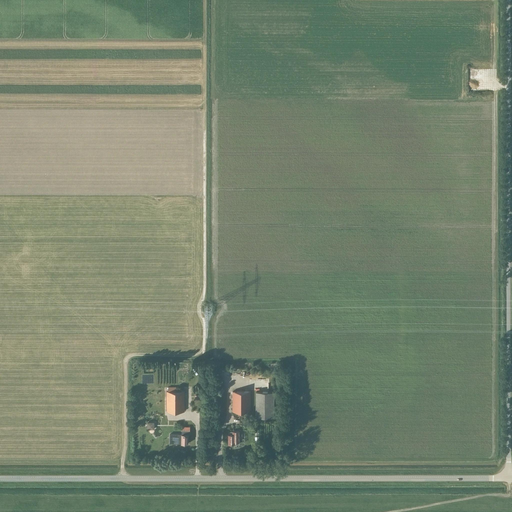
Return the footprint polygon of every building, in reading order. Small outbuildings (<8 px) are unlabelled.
[(184,411),(184,391),(167,391),(167,411),(184,411)] [(250,411),(250,391),(233,391),(233,411),(250,411)] [(274,391),(256,391),(256,416),(274,416),(274,391)] [(182,434),(170,434),(170,443),(188,443),(188,434),(190,434),(190,430),(182,430),(182,434)] [(229,434),(229,443),(234,443),(234,444),(239,444),(239,442),(239,431),(233,431),(229,431),(229,434)]
